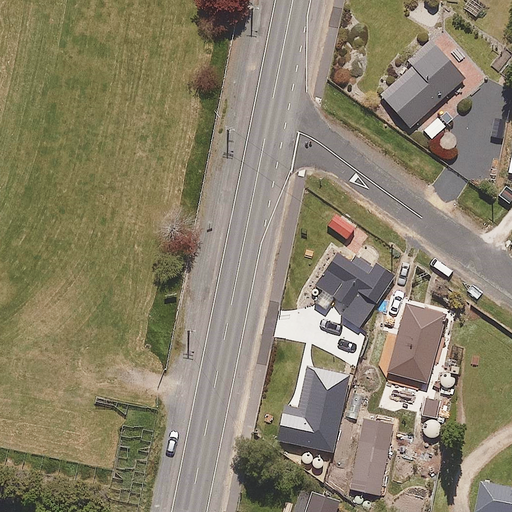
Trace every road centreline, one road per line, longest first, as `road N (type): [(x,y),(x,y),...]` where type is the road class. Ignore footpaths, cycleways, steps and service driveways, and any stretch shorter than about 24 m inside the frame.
road 1 (primary): [(268,122),(190,511)]
road 2 (residential): [(268,122),(310,135),(511,277)]
road 3 (primary): [(292,0),(268,122)]
